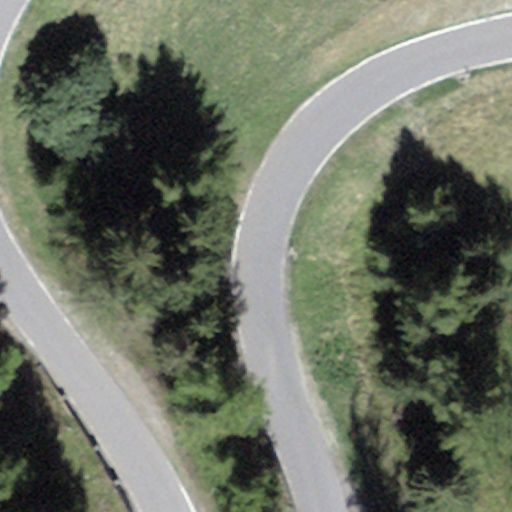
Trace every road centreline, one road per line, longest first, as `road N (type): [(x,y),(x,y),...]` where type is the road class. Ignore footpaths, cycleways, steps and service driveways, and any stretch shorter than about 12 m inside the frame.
road 1 (tertiary): [(511,39),(418,62),(342,119),(295,168),(261,238),(265,309),(326,511)]
road 2 (tertiary): [(165,511),(145,466),(0,245)]
